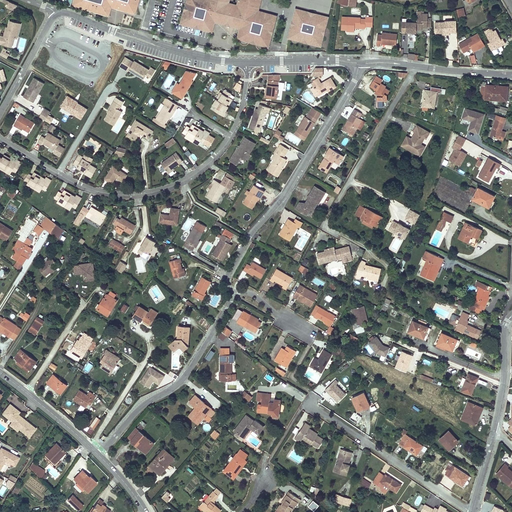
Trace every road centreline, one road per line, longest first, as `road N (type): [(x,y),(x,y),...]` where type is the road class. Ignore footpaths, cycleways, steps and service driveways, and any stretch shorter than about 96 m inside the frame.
road 1 (residential): [(248,59),(244,100),(224,143),(164,188),(94,189),(0,137)]
road 2 (residential): [(228,290),(226,272),(288,187),(360,62)]
road 3 (residential): [(98,455),(143,399),(183,380),(228,290)]
road 4 (residential): [(414,65),(326,219),(324,227),(338,235)]
road 5 (residential): [(56,14),(200,56),(248,59)]
road 6 (residential): [(471,511),(312,405)]
